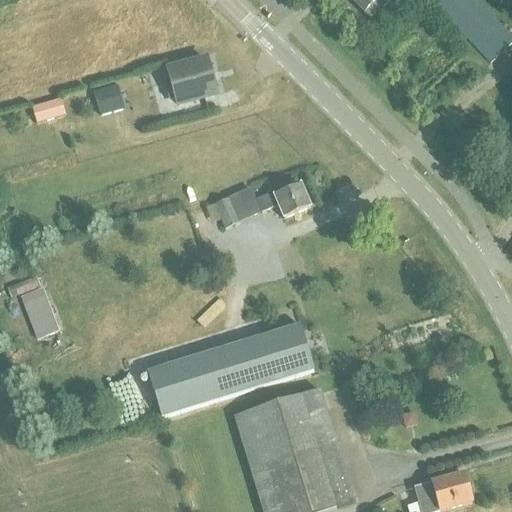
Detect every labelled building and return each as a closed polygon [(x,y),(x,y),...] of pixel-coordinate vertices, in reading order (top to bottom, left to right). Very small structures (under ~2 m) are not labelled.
[(347,0),(368,22),(390,0),(347,0)] [(511,46),(511,43),(470,0),(445,0),(436,9),(490,67),(511,46)] [(170,81),(164,83),(169,101),(175,99),(177,108),(215,97),(205,62),(167,72),(170,81)] [(119,87),(92,94),(97,114),(124,106),(119,87)] [(36,105),(41,123),(71,113),(66,95),(36,105)] [(273,194),(256,202),(261,215),(279,207),(285,220),(300,214),(310,210),(305,199),(301,187),(289,192),(275,198),(273,194)] [(229,202),(215,207),(225,231),(239,224),(229,202)] [(39,289),(35,279),(7,290),(11,300),(39,289)] [(39,339),(62,334),(51,289),(28,294),(39,339)] [(300,327),(261,339),(275,385),(314,373),(300,327)] [(233,420),(261,511),(335,511),(335,509),(354,504),(320,393),(233,420)] [(463,476),(430,485),(413,489),(419,511),(441,511),(471,505),(463,476)]
